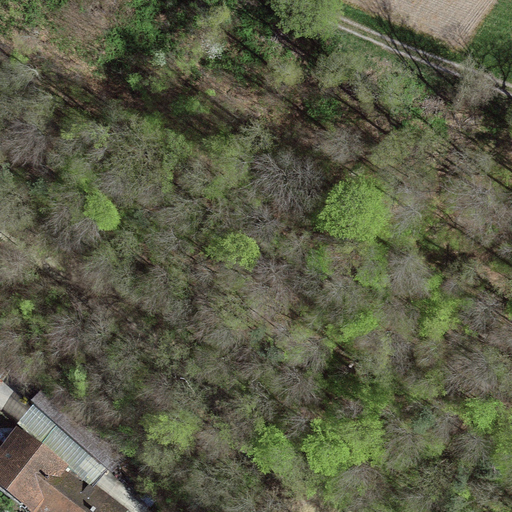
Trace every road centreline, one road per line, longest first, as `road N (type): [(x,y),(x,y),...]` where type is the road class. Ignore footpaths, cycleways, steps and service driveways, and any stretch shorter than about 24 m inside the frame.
road 1 (track): [(339,511),(299,482),(235,405),(0,214)]
road 2 (track): [(292,0),(511,87)]
road 3 (residential): [(139,511),(0,401)]
